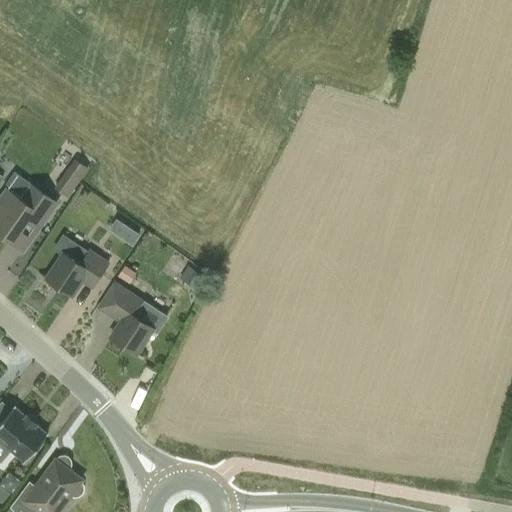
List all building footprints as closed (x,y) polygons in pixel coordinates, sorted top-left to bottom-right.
[(75,159),(54,188),(68,198),(89,168),(75,159)] [(57,203),(32,185),(14,172),(5,185),(8,187),(7,190),(6,189),(0,198),(0,235),(23,251),(57,203)] [(117,219),(110,227),(131,244),(137,235),(117,219)] [(108,264),(89,251),(62,233),(52,249),(61,255),(45,279),(71,296),(82,280),(92,287),(108,264)] [(124,266),(118,276),(129,283),(135,273),(124,266)] [(188,268),(180,280),(195,290),(203,278),(188,268)] [(136,317),(144,304),(124,290),(108,314),(120,321),(109,338),(136,355),(153,328),(136,317)] [(0,422),(0,442),(24,462),(47,435),(13,407),(0,423),(0,422)] [(55,460),(36,486),(29,481),(10,507),(14,511),(57,511),(70,496),(72,497),(73,498),(78,497),(82,494),(84,490),(83,485),(80,483),(81,480),(68,471),(70,469),(71,464),(71,460),(68,456),(64,455),(59,456),(56,458),(55,460)] [(0,486),(0,499),(1,501),(8,492),(0,486)]
